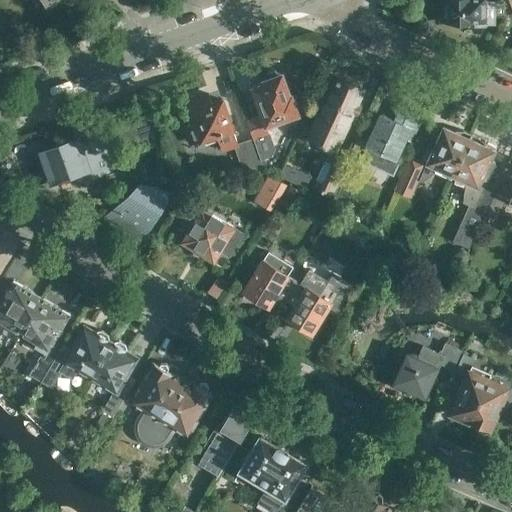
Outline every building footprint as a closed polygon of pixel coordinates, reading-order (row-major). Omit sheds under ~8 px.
[(496,0),(443,0),(443,20),(446,20),(446,23),(477,22),(477,24),(487,24),(487,22),(496,22),(496,17),(503,17),(501,2),(496,2),(496,0)] [(511,0),(502,0),(509,16),(511,15),(511,0)] [(262,113),(247,118),(254,137),(254,138),(261,157),(271,153),(274,147),(268,127),(293,118),(291,112),(298,109),(297,106),(292,106),(291,105),(295,102),(295,101),(290,102),(290,100),(293,98),(292,95),(291,95),(283,73),(276,70),(268,73),(264,80),(265,83),(253,87),(262,113)] [(362,89),(338,78),(327,102),(325,101),(321,111),(323,112),(312,137),(337,149),(350,122),(347,121),(351,112),(357,115),(361,106),(355,103),(362,89)] [(191,143),(199,141),(200,142),(218,137),(224,151),(228,150),(227,147),(234,145),(238,143),(232,124),(223,100),(212,103),(209,95),(189,102),(196,123),(185,126),(191,143)] [(369,143),(368,145),(365,153),(361,160),(392,175),(400,160),(395,157),(408,131),(413,133),(421,115),(403,107),(397,120),(383,114),(369,143)] [(148,114),(114,126),(121,146),(155,134),(148,114)] [(247,118),(232,124),(238,143),(234,145),(242,167),(262,160),(261,157),(254,138),(254,137),(247,118)] [(452,175),(471,134),(464,130),(455,130),(454,131),(444,126),(438,137),(433,135),(427,149),(432,151),(427,162),(411,155),(395,189),(411,197),(419,181),(421,182),(436,168),(437,168),(452,175)] [(479,137),(471,134),(452,175),(462,180),(461,201),(469,204),(460,226),(476,233),(481,224),(486,213),(495,193),(480,186),(478,186),(484,175),(489,177),(495,163),(490,161),(495,149),(484,144),(484,143),(479,137)] [(79,138),(41,151),(52,181),(73,174),(76,186),(95,179),(94,175),(104,171),(108,182),(109,185),(128,178),(127,176),(123,165),(115,168),(104,137),(84,145),(82,146),(79,138)] [(349,158),(348,159),(358,164),(368,143),(358,138),(349,158)] [(349,158),(336,151),(320,184),(333,190),(348,159),(349,158)] [(11,159),(10,163),(16,170),(19,167),(20,168),(27,162),(18,153),(11,159)] [(267,188),(280,196),(287,186),(273,178),(267,188)] [(141,236),(149,228),(170,193),(141,184),(107,216),(141,236)] [(299,192),(287,185),(277,202),(289,209),(299,192)] [(492,229),(506,198),(495,193),(486,213),(481,224),(492,229)] [(206,209),(205,210),(196,203),(184,222),(191,226),(182,242),(214,261),(221,249),(229,254),(242,232),(234,227),(234,226),(206,209)] [(268,251),(245,290),(247,292),(247,293),(255,298),(256,297),(270,306),(273,300),(282,305),(297,280),(288,274),(293,266),(268,251)] [(297,280),(282,305),(291,311),(288,316),(300,324),(299,325),(308,331),(309,330),(313,332),(329,304),(337,308),(349,282),(334,274),(329,281),(309,270),(301,283),(297,280)] [(230,283),(220,277),(209,293),(220,299),(230,283)] [(0,303),(0,320),(21,333),(42,297),(14,280),(0,303)] [(42,297),(21,333),(49,350),(71,314),(42,297)] [(59,370),(73,378),(79,368),(91,375),(112,339),(109,337),(108,334),(101,330),(98,331),(95,330),(94,332),(84,326),(68,353),(61,348),(41,380),(50,385),(59,370)] [(112,339),(91,375),(115,389),(102,410),(113,417),(136,379),(127,374),(137,357),(127,352),(128,349),(127,348),(126,344),(119,340),(115,341),(112,339)] [(436,352),(431,362),(407,351),(400,367),(404,369),(397,385),(405,389),(405,390),(412,394),(413,392),(422,396),(424,392),(428,394),(441,364),(453,369),(461,352),(444,344),(440,354),(436,352)] [(27,377),(37,384),(51,362),(41,355),(27,377)] [(511,383),(491,375),(473,366),(472,366),(475,360),(463,355),(456,372),(467,377),(458,397),(456,397),(451,407),(453,408),(451,413),(468,420),(473,422),(474,425),(482,429),(485,427),(490,429),(492,424),(495,424),(498,416),(499,414),(505,417),(511,400),(511,390),(508,389),(511,383)] [(133,400),(146,408),(141,417),(139,420),(138,426),(138,429),(139,433),(142,437),(146,440),(160,417),(182,380),(171,374),(172,372),(167,370),(168,368),(167,363),(161,363),(160,365),(155,363),(133,400)] [(182,380),(160,417),(146,440),(149,442),(154,443),(157,443),(162,441),(164,439),(167,437),(174,425),(188,434),(212,393),(195,383),(192,386),(182,380)] [(198,463),(218,475),(216,478),(217,478),(254,417),(233,405),(221,425),(217,423),(203,447),(207,449),(198,463)] [(97,423),(105,428),(111,418),(103,413),(97,423)] [(261,435),(241,469),(268,485),(257,504),(268,510),(275,499),(281,503),(306,462),(289,452),(288,448),(281,444),(278,445),(261,435)] [(242,446),(249,450),(253,443),(246,439),(242,446)] [(300,504),(295,511),(341,511),(346,506),(341,503),(341,502),(317,487),(317,488),(312,485),(300,504)] [(349,511),(347,510),(346,511),(391,511),(388,509),(390,506),(385,503),(386,502),(385,502),(386,497),(381,494),(376,497),(375,497),(370,494),(359,511),(349,511)] [(268,510),(266,511),(286,511),(287,510),(286,509),(287,507),(281,503),(275,499),(268,510)] [(189,511),(192,509),(181,503),(178,508),(176,507),(173,511),(189,511)]
